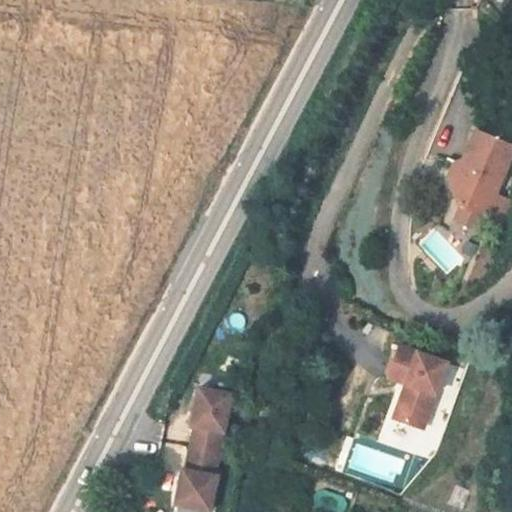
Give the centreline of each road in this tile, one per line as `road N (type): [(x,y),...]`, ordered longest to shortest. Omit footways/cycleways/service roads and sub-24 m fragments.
road 1 (secondary): [(340,0),(71,511)]
road 2 (residential): [(315,295),(315,251),(375,104),(435,0)]
